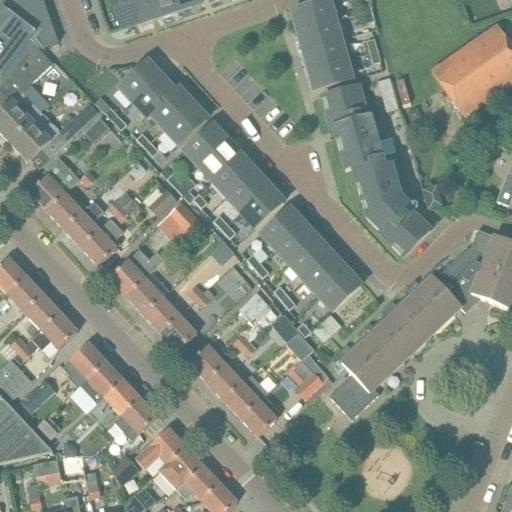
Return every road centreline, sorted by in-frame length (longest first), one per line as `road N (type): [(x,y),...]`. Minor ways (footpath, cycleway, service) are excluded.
road 1 (residential): [(279,511),(0,212)]
road 2 (residential): [(176,38),(397,278)]
road 3 (residential): [(70,0),(82,37),(111,57),(176,38)]
road 4 (unclassified): [(397,278),(469,220),(511,234)]
road 5 (residential): [(466,511),(511,394)]
